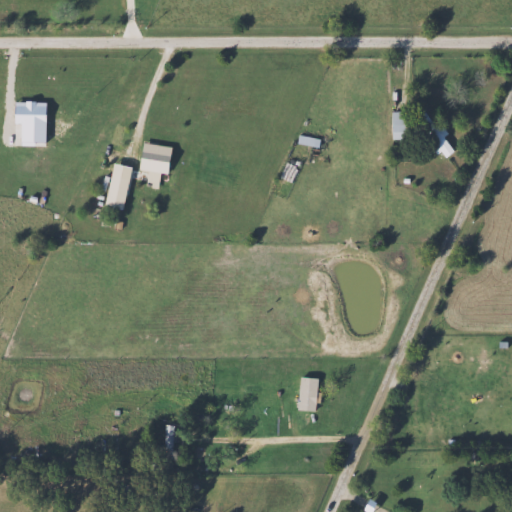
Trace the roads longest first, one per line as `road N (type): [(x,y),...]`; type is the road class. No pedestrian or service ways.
road 1 (residential): [(0,43),(511,42)]
road 2 (residential): [(335,511),(511,111)]
